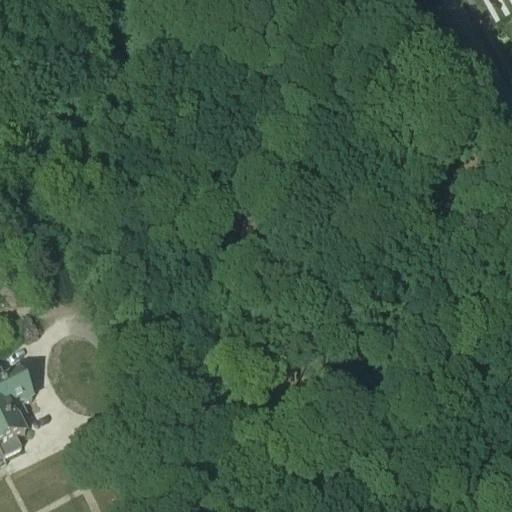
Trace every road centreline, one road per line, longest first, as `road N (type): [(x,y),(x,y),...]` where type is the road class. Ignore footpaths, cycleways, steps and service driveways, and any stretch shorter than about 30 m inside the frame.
road 1 (track): [(143,419),(182,387),(203,330),(224,314),(401,278),(462,277),(479,268),(498,224),(463,168),(419,128),(366,99),(230,51),(169,0)]
road 2 (track): [(218,318),(115,129),(19,0)]
road 3 (track): [(0,129),(73,269),(96,337)]
road 4 (residential): [(511,118),(446,0)]
